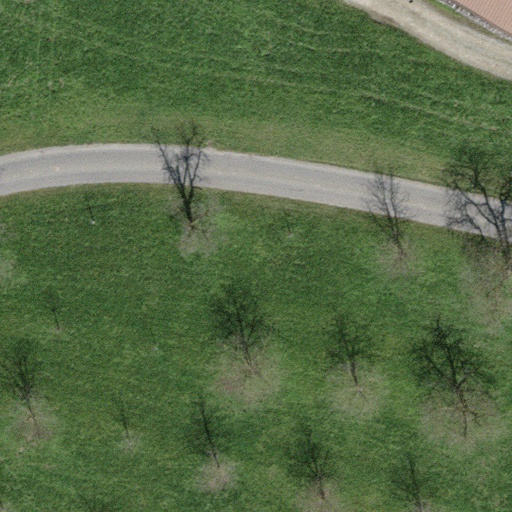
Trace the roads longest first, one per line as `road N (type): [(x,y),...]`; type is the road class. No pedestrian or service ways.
road 1 (unclassified): [(511,222),(239,165),(58,163),(0,179)]
road 2 (track): [(511,69),(365,0)]
